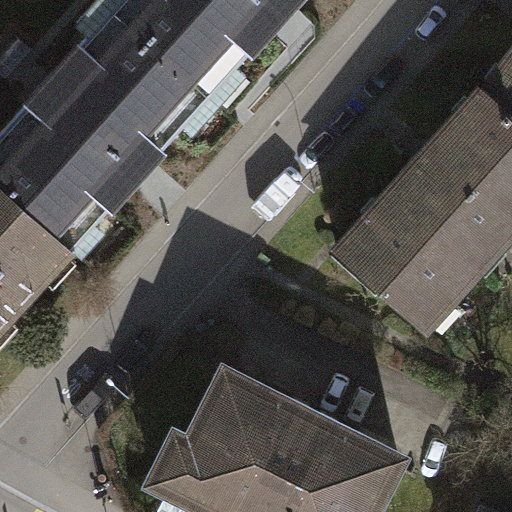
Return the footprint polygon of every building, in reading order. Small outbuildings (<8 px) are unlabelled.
[(119,0),(113,7),(211,94),(295,0),(119,0)] [(211,94),(113,7),(51,77),(59,85),(45,100),(37,93),(0,133),(0,187),(68,248),(70,250),(211,94)] [(511,54),(485,92),(511,114),(511,54)] [(425,321),(428,323),(511,230),(511,114),(485,92),(480,89),(339,246),(423,323),(425,321)] [(0,323),(68,248),(0,187),(0,323)] [(371,511),(400,454),(227,368),(191,439),(177,432),(154,479),(220,511),(371,511)] [(502,511),(482,501),(476,511),(502,511)]
